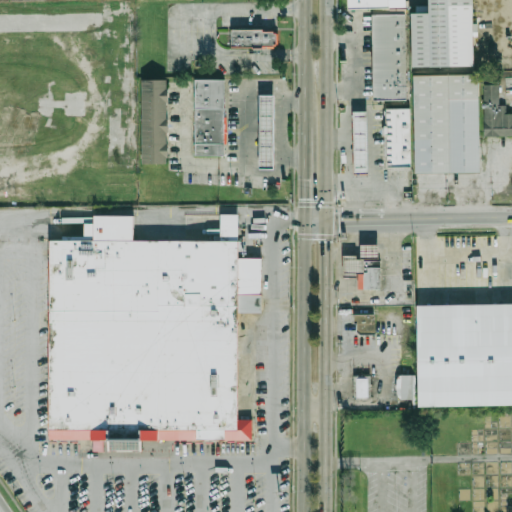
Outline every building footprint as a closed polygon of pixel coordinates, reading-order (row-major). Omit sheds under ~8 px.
[(348,0),(406,0),(407,13),(349,15),(348,0)] [(415,74),(414,19),(431,19),(430,0),(473,0),(475,73),(415,74)] [(374,21),(407,21),(409,107),(375,107),(374,21)] [(264,36),(264,38),(277,38),(277,52),(233,52),(233,36),(264,36)] [(193,77),(223,77),(223,155),(193,155),(193,77)] [(415,181),(414,81),(479,80),(480,180),(415,181)] [(141,170),(140,86),(165,86),(166,170),(141,170)] [(511,142),(486,143),(485,90),(499,90),(500,111),(508,111),(508,119),(511,119),(511,142)] [(256,91),(269,91),(269,163),(256,163),(256,91)] [(389,115),(411,114),(412,172),(389,172),(389,162),(389,142),(386,142),(386,132),(389,132),(389,115)] [(354,117),(369,117),(370,181),(355,181),(354,117)] [(174,435),(52,435),(52,245),(239,245),(239,399),(174,399),(174,435)] [(362,250),(380,250),(380,264),(362,264),(362,250)] [(345,261),(358,261),(358,265),(366,265),(366,267),(360,267),(360,280),(358,280),(358,283),(345,283),(345,261)] [(360,280),(360,267),(366,267),(382,267),(382,295),(360,295),(360,280)] [(419,313),(511,310),(511,413),(421,415),(419,313)] [(355,330),(355,321),(375,321),(375,328),(376,328),(376,341),(361,341),(357,337),(357,330),(355,330)] [(354,382),(371,382),(371,406),(354,406),(354,382)] [(415,383),(416,407),(400,407),(399,405),(398,403),(397,400),(396,398),(396,396),(396,394),(396,392),(396,390),(396,388),(397,387),(398,385),(399,384),(400,382),(412,382),(412,383),(415,383)] [(239,399),(239,425),(239,435),(174,435),(174,399),(239,399)] [(239,425),(253,425),(253,445),(52,445),(52,435),(174,435),(239,435),(239,425)]
